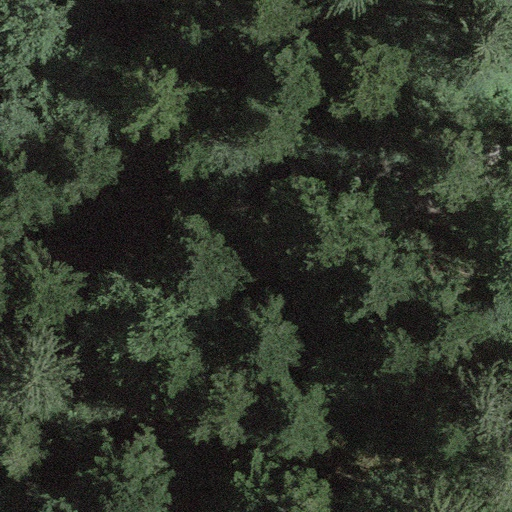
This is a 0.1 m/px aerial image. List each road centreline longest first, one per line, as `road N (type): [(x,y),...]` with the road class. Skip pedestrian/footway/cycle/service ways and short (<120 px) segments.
road 1 (track): [(86,511),(153,430),(451,186),(511,156)]
road 2 (track): [(0,212),(451,186)]
